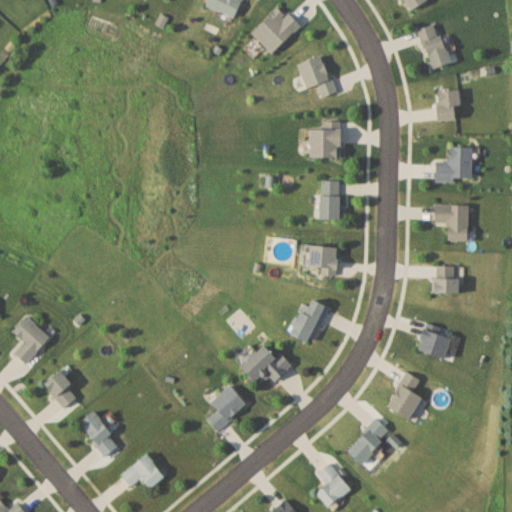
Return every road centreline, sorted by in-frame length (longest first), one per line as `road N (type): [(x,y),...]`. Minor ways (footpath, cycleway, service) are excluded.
road 1 (residential): [(201,511),(342,385),(386,309),(386,101),(358,21),(340,0)]
road 2 (residential): [(0,408),(87,511)]
